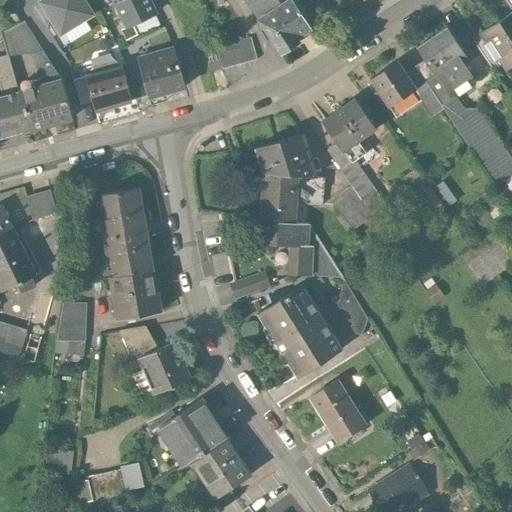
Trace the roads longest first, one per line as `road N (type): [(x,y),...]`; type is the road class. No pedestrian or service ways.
road 1 (residential): [(164,128),(212,346),(325,511)]
road 2 (residential): [(164,128),(266,96),(426,0)]
road 3 (residential): [(0,171),(164,128)]
